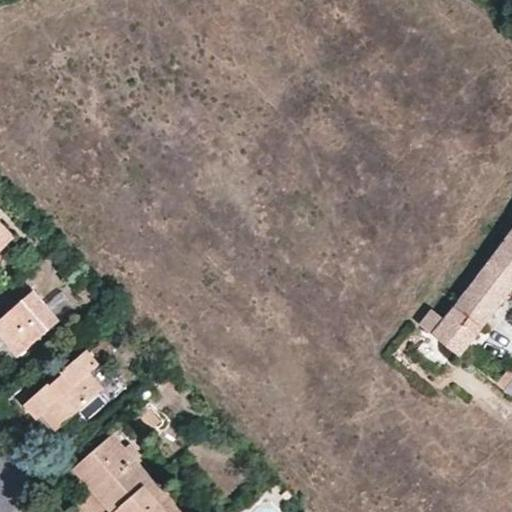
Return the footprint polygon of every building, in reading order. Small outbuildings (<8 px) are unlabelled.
[(8,242),(0,233),(0,247),(1,249),(8,242)] [(511,233),(434,335),(462,357),(511,292),(511,233)] [(0,319),(0,330),(20,356),(62,320),(36,289),(0,319)] [(51,407),(65,423),(105,389),(91,372),(100,364),(87,350),(62,372),(65,374),(52,384),(50,382),(27,403),(40,417),(45,412),(51,407)] [(511,372),(509,370),(498,386),(511,396),(511,372)] [(59,428),(65,423),(51,407),(45,412),(59,428)] [(85,511),(114,511),(152,479),(139,464),(144,458),(132,445),(126,450),(114,437),(76,468),(94,490),(78,504),(85,511)] [(165,495),(152,479),(114,511),(171,511),(161,499),(165,495)]
